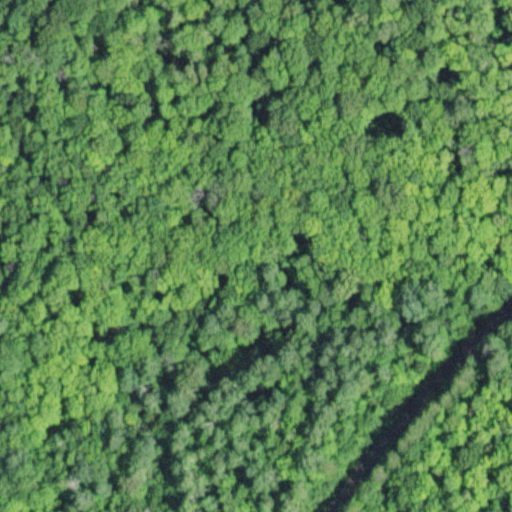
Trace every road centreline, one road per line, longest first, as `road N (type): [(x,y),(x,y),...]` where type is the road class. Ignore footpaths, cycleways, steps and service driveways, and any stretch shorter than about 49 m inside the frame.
road 1 (residential): [(175,511),(178,480),(197,436),(308,387),(432,393)]
road 2 (secondary): [(332,511),(432,393),(511,317)]
